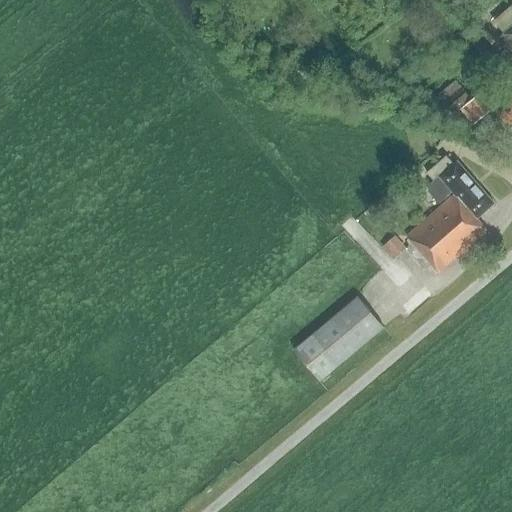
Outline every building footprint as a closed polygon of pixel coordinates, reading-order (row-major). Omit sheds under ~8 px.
[(511,20),(511,21),(511,22),(511,26),(500,37),(511,50),(511,20)] [(488,54),(489,56),(490,55),(473,37),(464,45),(478,60),(488,54)] [(450,114),(470,98),(456,81),(436,98),(450,114)] [(510,129),(511,127),(511,94),(506,87),(493,98),(485,89),(461,110),(473,124),(493,108),(510,129)] [(477,219),(494,204),(457,162),(454,165),(446,156),(426,173),(432,180),(428,184),(426,191),(435,201),(442,200),(452,191),(455,194),(407,237),(439,273),(487,231),(477,219)] [(384,240),(395,253),(409,241),(397,228),(384,240)] [(383,328),(356,296),(292,349),(319,382),(383,328)]
